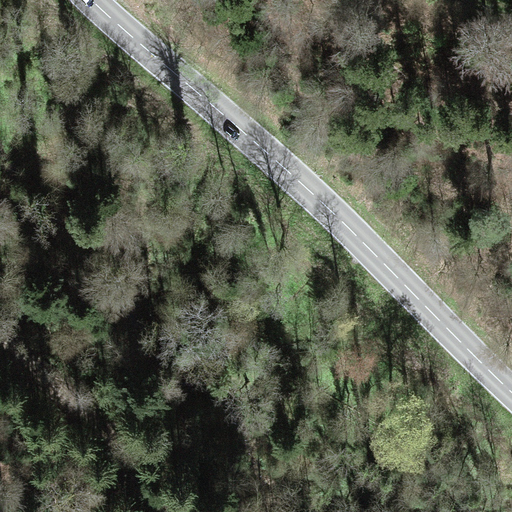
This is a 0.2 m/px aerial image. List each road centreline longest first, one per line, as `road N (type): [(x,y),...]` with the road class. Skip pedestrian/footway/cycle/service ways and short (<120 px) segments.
road 1 (secondary): [(91,0),(341,220),(511,392)]
road 2 (track): [(149,511),(0,345)]
